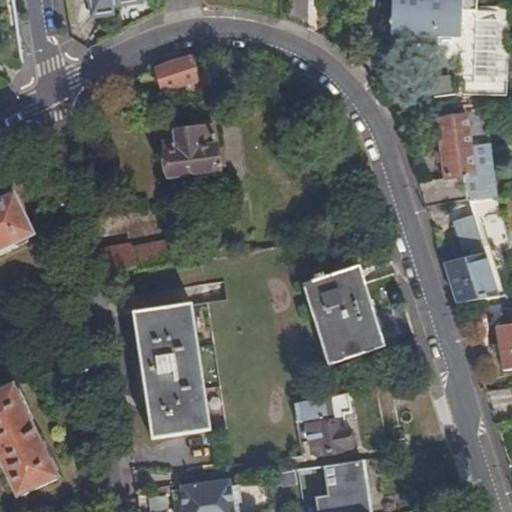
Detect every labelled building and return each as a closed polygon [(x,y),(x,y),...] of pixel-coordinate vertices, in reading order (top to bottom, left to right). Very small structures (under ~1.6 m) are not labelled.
[(92,0),(95,12),(116,9),(115,5),(117,3),(133,1),(132,0),(92,0)] [(392,0),(391,31),(462,34),(461,95),(508,95),(511,8),(478,7),(477,11),(462,11),(462,0),(392,0)] [(477,11),(478,7),(478,0),(462,0),(462,11),(477,11)] [(192,58),(156,69),(163,90),(211,77),(207,57),(192,58)] [(446,179),(419,182),(427,207),(476,200),(472,176),(475,175),(467,117),(437,121),(446,179)] [(213,129),(177,133),(178,143),(164,145),(168,177),(219,170),(218,168),(224,166),(222,150),(217,150),(213,129)] [(0,252),(34,236),(15,196),(0,202),(0,252)] [(463,254),(443,258),(457,303),(500,296),(473,217),(453,223),(461,248),(466,247),(468,253),(463,254)] [(132,248),(137,272),(217,258),(214,242),(169,250),(168,241),(132,248)] [(131,250),(101,255),(104,277),(135,272),(131,250)] [(317,279),(304,283),(327,366),(385,348),(360,267),(326,276),(325,272),(316,274),(317,279)] [(192,304),(134,313),(151,438),(211,430),(192,304)] [(511,310),(503,311),(506,326),(496,327),(503,371),(511,369),(511,310)] [(13,386),(0,392),(0,464),(16,499),(58,480),(13,386)] [(294,403),(297,422),(306,421),(310,446),(323,443),(325,454),(351,449),(351,447),(353,446),(355,444),(352,430),(348,430),(348,428),(347,428),(344,414),(352,413),(348,393),(294,403)] [(290,474),(278,476),(279,485),(291,483),(290,474)] [(232,511),(229,487),(228,482),(182,489),(184,511),(232,511)] [(238,486),(229,487),(232,511),(237,511),(236,506),(242,505),(238,486)]
